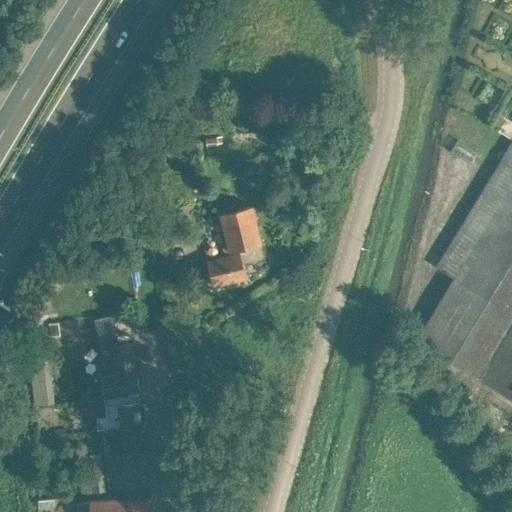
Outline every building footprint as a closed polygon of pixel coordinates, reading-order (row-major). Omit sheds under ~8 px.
[(206,146),(217,145),(217,143),(222,143),(221,136),(205,137),(206,146)] [(511,141),(436,266),(454,277),(416,339),(511,397),(511,141)] [(213,285),(245,277),(242,263),(264,257),(251,206),(220,213),(231,254),(207,260),(213,285)] [(104,399),(139,394),(135,364),(131,341),(100,346),(104,368),(100,369),(104,397),(104,399)] [(37,404),(56,402),(56,376),(35,377),(37,404)] [(106,415),(98,416),(100,429),(142,425),(139,394),(104,399),(106,415)] [(148,483),(142,425),(100,429),(98,429),(100,442),(105,441),(106,453),(109,487),(148,483)] [(81,493),(103,491),(107,491),(101,454),(89,455),(92,475),(79,477),(81,493)] [(150,511),(149,496),(129,498),(86,501),(77,502),(77,511),(150,511)]
